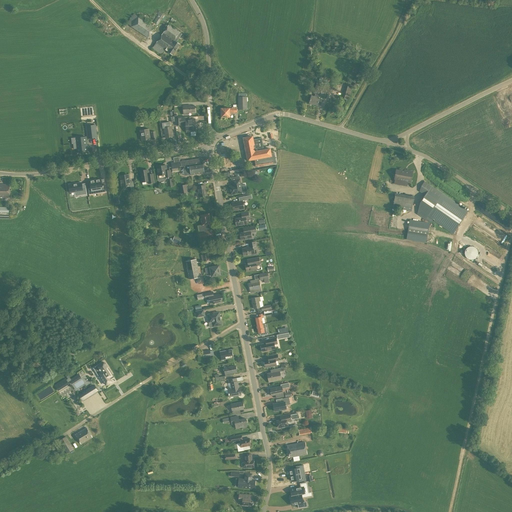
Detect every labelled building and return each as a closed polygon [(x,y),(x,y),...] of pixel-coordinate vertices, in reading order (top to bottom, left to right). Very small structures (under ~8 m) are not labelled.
[(158,25),(164,15),(159,12),(157,14),(158,15),(153,22),(158,25)] [(131,26),(137,31),(147,38),(155,28),(134,13),(127,24),(131,26)] [(177,42),(179,38),(177,37),(180,32),(169,25),(153,48),(162,55),(166,50),(168,52),(173,55),(180,44),(177,42)] [(320,95),(325,97),(326,92),(331,93),(333,87),(317,82),(314,93),(315,94),(315,96),(311,95),(309,103),(318,105),(320,99),(319,99),(320,95)] [(346,85),(342,98),(349,101),(353,87),(346,85)] [(247,109),(247,97),(238,97),(238,110),(247,109)] [(190,106),(190,105),(183,106),(184,115),(188,114),(188,113),(195,112),(195,106),(190,106)] [(221,108),(221,114),(221,116),(221,117),(230,117),(230,113),(237,113),(237,106),(234,106),(234,107),(232,107),(232,108),(230,108),(221,108)] [(192,119),(186,119),(181,119),(181,118),(176,118),(176,126),(181,126),(181,123),(186,123),(186,129),(186,133),(196,132),(195,122),(192,122),(192,119)] [(171,127),(167,127),(167,123),(162,124),(162,129),(164,128),(166,138),(173,137),(171,127)] [(142,141),(151,139),(149,129),(143,130),(143,132),(140,132),(142,141)] [(64,146),(65,152),(75,151),(72,135),(62,136),(63,141),(61,142),(62,146),(64,146)] [(254,160),(255,167),(260,165),(261,167),(264,166),(264,165),(276,163),(274,152),(271,153),(270,148),(262,150),(262,148),(264,148),(262,138),(253,140),(252,136),(243,138),(248,161),(254,160)] [(203,163),(202,158),(180,161),(181,166),(184,166),(185,176),(205,173),(203,163)] [(157,166),(158,175),(165,174),(165,177),(171,176),(170,170),(167,170),(166,165),(157,166)] [(148,174),(148,170),(140,171),(142,182),(148,181),(149,183),(155,182),(153,174),(148,174)] [(407,170),(406,171),(396,170),(394,180),(410,183),(412,171),(407,170)] [(128,189),(133,189),(132,182),(130,182),(129,175),(121,176),(122,187),(128,186),(128,189)] [(101,179),(95,180),(97,190),(105,188),(104,185),(102,186),(101,179)] [(231,194),(242,192),(240,179),(232,181),(233,186),(229,186),(231,194)] [(97,190),(95,180),(89,181),(90,187),(88,188),(88,191),(97,190)] [(454,233),(469,211),(425,182),(419,191),(418,197),(422,200),(420,204),(418,214),(426,219),(428,216),(433,219),(454,233)] [(82,189),(81,183),(69,185),(70,193),(79,191),(80,196),(87,195),(86,188),(82,189)] [(0,196),(8,197),(9,185),(0,184),(0,196)] [(206,185),(196,187),(197,192),(199,192),(199,197),(207,196),(206,185)] [(414,196),(395,193),(393,208),(411,211),(414,196)] [(239,198),(239,202),(233,203),(234,210),(243,208),(242,201),(248,200),(247,196),(239,198)] [(241,213),(242,217),(235,219),(236,226),(247,224),(246,219),(249,218),(248,212),(241,213)] [(202,225),(211,223),(210,213),(200,215),(202,225)] [(430,223),(410,219),(408,228),(392,225),(390,238),(426,244),(430,223)] [(243,228),(244,232),(240,233),(241,240),(252,238),(251,233),(256,232),(255,226),(243,228)] [(258,254),(256,242),(249,243),(249,247),(242,249),(244,256),(249,255),(249,256),(258,254)] [(468,247),(466,249),(465,251),(464,253),(465,255),(466,257),(467,259),(469,259),(472,260),(474,259),(476,258),(477,256),(478,254),(478,252),(477,250),(476,248),(474,247),(472,246),(470,246),(468,247)] [(247,259),(247,263),(245,264),(247,271),(257,269),(256,265),(260,264),(259,257),(247,259)] [(200,277),(196,259),(186,261),(189,279),(200,277)] [(219,266),(210,267),(205,268),(206,274),(211,273),(212,276),(221,275),(219,266)] [(269,283),(267,272),(259,274),(260,281),(264,280),(265,283),(269,283)] [(251,283),(249,284),(251,293),(261,291),(259,280),(251,281),(251,283)] [(221,294),(213,295),(213,291),(204,293),(197,295),(198,300),(205,298),(205,299),(209,298),(210,304),(223,302),(221,294)] [(254,309),(257,308),(260,307),(259,301),(260,301),(260,297),(252,298),(254,309)] [(205,316),(204,309),(195,311),(197,318),(205,316)] [(219,312),(208,314),(210,327),(222,325),(222,320),(221,320),(219,312)] [(264,331),(263,324),(257,326),(258,333),(262,333),(263,335),(266,335),(266,330),(264,331)] [(261,344),(262,351),(275,349),(274,344),(277,344),(276,338),(269,339),(270,342),(261,344)] [(220,352),(222,360),(234,358),(232,349),(220,352)] [(267,356),(268,359),(264,360),(265,368),(276,365),(275,361),(278,360),(277,354),(267,356)] [(97,370),(98,372),(98,371),(99,373),(96,374),(104,386),(109,383),(107,378),(110,376),(103,364),(96,368),(97,370)] [(235,366),(224,368),(225,376),(232,375),(231,373),(236,372),(235,366)] [(281,379),(279,372),(284,371),(283,367),(273,370),(274,372),(267,374),(268,382),(281,379)] [(229,397),(241,395),(239,388),(238,388),(237,381),(237,382),(236,378),(228,380),(229,384),(228,384),(229,387),(227,387),(229,397)] [(73,383),(74,383),(73,382),(69,384),(67,382),(59,387),(61,390),(72,383),(73,384),(73,383)] [(283,393),(281,386),(270,388),(271,395),(275,395),(276,398),(284,397),(283,393)] [(81,392),(82,393),(78,395),(82,400),(81,399),(86,396),(86,397),(92,393),(89,388),(85,390),(81,392)] [(285,405),(290,404),(289,397),(282,399),(283,402),(273,404),(274,411),(286,409),(285,405)] [(238,410),(244,409),(242,402),(231,404),(233,415),(238,414),(238,410)] [(281,423),(277,424),(278,430),(283,429),(283,430),(289,429),(287,424),(291,423),(291,420),(299,419),(298,414),(290,416),(290,417),(280,419),(281,423)] [(245,418),(239,420),(238,416),(230,417),(231,425),(235,424),(236,428),(247,426),(245,418)] [(310,427),(298,430),(300,435),(312,433),(310,427)] [(86,428),(75,435),(81,444),(92,437),(86,428)] [(240,443),(237,444),(238,452),(244,450),(248,449),(248,448),(249,447),(249,446),(251,445),(249,438),(242,440),(241,435),(229,438),(225,438),(225,443),(239,441),(240,443)] [(74,449),(66,436),(59,440),(62,446),(61,447),(62,448),(63,450),(64,449),(67,453),(74,449)] [(307,454),(305,442),(287,445),(289,457),(307,454)] [(245,468),(254,467),(253,460),(252,460),(251,454),(245,455),(245,461),(244,461),(244,462),(243,463),(243,465),(244,466),(245,468)] [(284,468),(285,473),(295,471),(293,463),(290,464),(290,467),(284,468)] [(295,471),(285,473),(286,479),(292,478),(293,480),(296,480),(295,471)] [(238,479),(238,487),(244,487),(254,488),(255,480),(251,480),(252,474),(250,474),(245,473),(245,474),(245,479),(244,479),(238,479)] [(285,490),(286,497),(296,494),(296,495),(299,494),(300,494),(298,487),(304,486),(303,482),(295,484),(296,487),(285,490)] [(253,502),(253,495),(239,494),(238,500),(242,501),(242,505),(252,506),(252,502),(253,502)] [(298,503),(296,495),(296,494),(286,497),(284,497),(286,506),(293,504),(294,508),(298,507),(297,503),(298,503)]
